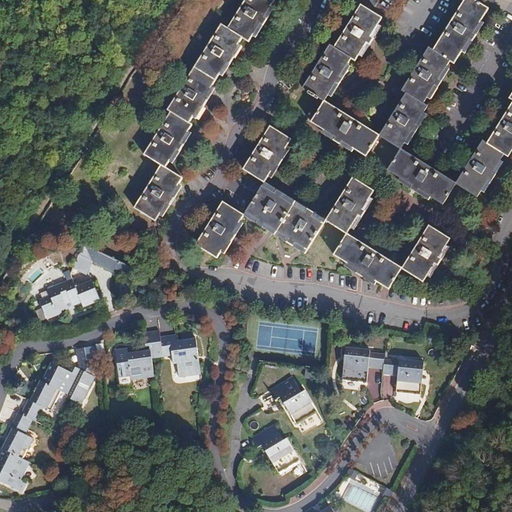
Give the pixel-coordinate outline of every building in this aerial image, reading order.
[(274,0),(247,0),(230,30),(243,38),(250,42),(253,37),(257,39),(276,7),(273,5),(275,0),(274,0)] [(463,0),(434,49),(451,59),(454,61),(461,48),(465,50),(483,21),(479,19),(487,6),(476,0),(463,0)] [(333,49),(352,60),(355,62),(358,57),(362,59),(382,26),(377,24),(381,19),(359,6),(333,49)] [(240,44),(243,38),(230,30),(221,25),(195,69),(217,81),(220,76),(223,78),(243,46),(240,44)] [(429,46),(425,53),(447,66),(451,59),(434,49),(429,46)] [(305,89),(327,102),(331,96),(333,98),(351,68),(348,66),(352,60),(333,49),(330,48),(305,89)] [(431,99),(450,68),(447,66),(425,53),(403,90),(408,93),(407,95),(424,104),(428,97),(431,99)] [(214,86),(217,81),(195,69),(170,109),(174,112),(174,113),(192,124),(196,117),(199,119),(217,88),(214,86)] [(407,95),(403,101),(423,113),(427,106),(424,104),(407,95)] [(426,115),(423,113),(403,101),(382,135),(403,147),(406,142),(409,144),(426,115)] [(356,151),(358,148),(370,128),(327,102),(315,122),(328,130),(326,133),(356,151)] [(511,104),(489,142),(506,152),(511,155),(511,152),(511,104)] [(195,126),(192,124),(174,113),(148,156),(158,162),(169,169),(173,163),(176,165),(195,133),(192,131),(195,126)] [(245,170),(266,183),(271,176),(274,179),(293,148),(289,145),(292,141),(271,128),(245,170)] [(382,135),(370,128),(358,148),(370,155),(382,135)] [(484,140),(480,146),(502,159),(506,152),(489,142),(484,140)] [(504,160),(502,159),(480,146),(459,181),(481,194),(484,189),(486,190),(504,160)] [(433,193),(440,197),(452,177),(403,147),(391,167),(404,175),(401,179),(431,196),(433,193)] [(180,175),(169,169),(158,162),(131,206),(153,220),(157,213),(159,215),(179,183),(176,181),(180,175)] [(459,181),(452,177),(440,197),(446,201),(459,181)] [(332,222),(352,234),(356,228),(358,229),(377,198),(375,197),(378,192),(357,180),(332,222)] [(246,216),(279,236),(299,203),(266,183),(246,216)] [(332,222),(299,203),(279,236),(312,255),(332,222)] [(242,224),(246,216),(225,204),(199,248),(220,260),(224,254),(227,256),(245,226),(242,224)] [(454,238),(432,225),(407,267),(428,280),(432,274),(435,276),(453,245),(451,244),(454,238)] [(381,280),(388,284),(400,264),(352,234),(339,255),(355,264),(352,268),(379,284),(381,280)] [(113,273),(115,270),(120,262),(86,244),(73,268),(86,276),(93,263),(113,273)] [(120,262),(115,270),(126,276),(130,268),(120,262)] [(407,267),(400,264),(388,284),(394,288),(407,267)] [(78,288),(75,280),(49,289),(52,295),(41,300),(45,309),(51,307),(54,318),(70,312),(69,311),(84,305),(85,308),(102,302),(94,282),(78,288)] [(37,310),(41,321),(48,318),(44,308),(37,310)] [(128,350),(117,351),(120,378),(131,377),(131,380),(144,379),(144,374),(154,374),(153,359),(165,358),(173,357),(174,365),(179,365),(180,378),(202,376),(198,341),(178,343),(177,337),(162,338),(161,332),(145,334),(146,347),(151,347),(152,351),(129,353),(128,350)] [(80,348),(83,362),(91,361),(91,366),(102,364),(99,346),(80,348)] [(369,349),(343,347),(340,379),(365,382),(367,366),(382,368),(381,373),(396,374),(394,391),(419,393),(423,361),(398,358),(398,360),(383,358),(384,353),(368,351),(369,349)] [(91,361),(83,362),(79,369),(95,378),(102,364),(91,366),(91,361)] [(79,369),(73,366),(69,372),(54,364),(44,382),(43,381),(40,386),(36,392),(32,401),(30,400),(22,415),(20,413),(12,428),(14,430),(3,449),(6,450),(0,460),(0,469),(7,473),(5,477),(1,475),(0,476),(0,481),(23,493),(28,484),(21,480),(27,471),(21,468),(24,460),(35,441),(26,436),(34,421),(37,423),(45,408),(53,413),(64,393),(85,405),(98,380),(95,378),(79,369)] [(273,399),(278,396),(294,424),(316,411),(303,389),(299,391),(290,376),(267,389),(273,399)] [(281,439),(272,424),(250,437),(256,447),(260,444),(276,471),(298,459),(285,437),(281,439)] [(31,464),(24,460),(21,468),(27,471),(31,464)] [(348,484),(342,496),(345,498),(351,485),(348,484)]
